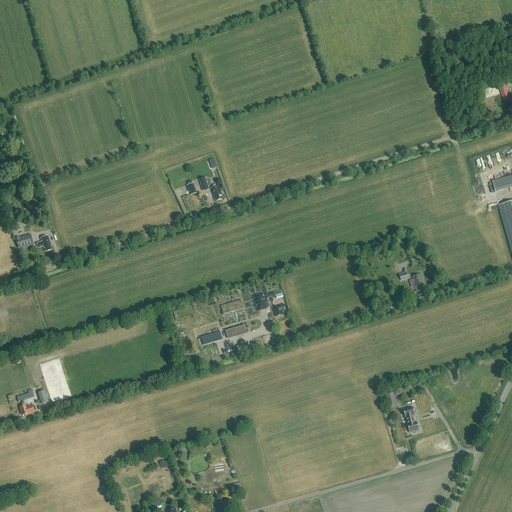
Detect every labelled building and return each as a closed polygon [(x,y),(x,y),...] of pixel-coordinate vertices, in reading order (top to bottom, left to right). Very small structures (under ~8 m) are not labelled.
[(510,100),(505,85),(498,87),(503,102),(510,100)] [(511,175),(492,181),(495,192),(511,186),(511,175)] [(209,189),(206,181),(205,178),(199,180),(203,191),(209,189)] [(217,201),(222,199),(221,195),(222,195),(219,186),(211,188),(215,200),(216,199),(217,201)] [(511,202),(509,203),(498,206),(506,236),(511,256),(511,202)] [(19,248),(33,244),(30,234),(16,238),(19,248)] [(46,252),(51,250),(50,247),(51,246),(48,236),(41,238),(42,242),(37,243),(38,248),(43,246),(44,248),(45,248),(46,252)] [(400,281),(408,278),(406,272),(399,275),(400,281)] [(425,287),(422,275),(414,278),(416,287),(414,287),(415,289),(416,289),(417,294),(424,292),(423,288),(425,287)] [(253,296),(258,311),(267,308),(263,293),(253,296)] [(244,327),(239,328),(234,311),(243,308),(241,302),(237,304),(237,302),(232,303),(226,305),(226,307),(222,308),(224,314),(233,311),(238,328),(226,332),(228,338),(246,332),(244,327)] [(286,310),(284,305),(279,306),(279,308),(274,309),(276,317),(282,315),(281,312),(286,310)] [(222,340),(220,332),(202,338),(204,345),(222,340)] [(386,393),(390,408),(397,406),(394,396),(402,394),(401,388),(386,393)] [(34,397),(33,392),(32,390),(27,391),(28,394),(25,395),(17,397),(18,401),(34,397)] [(44,391),(39,393),(42,404),(47,403),(44,391)] [(28,413),(35,411),(33,405),(26,407),(26,406),(20,407),(22,415),(28,414),(28,413)] [(413,408),(404,410),(406,418),(407,418),(409,425),(408,425),(410,433),(420,430),(418,423),(415,423),(413,416),(416,415),(413,408)] [(229,492),(241,488),(240,483),(235,484),(228,486),(215,490),(216,497),(224,495),(224,493),(229,491),(229,492)] [(176,511),(175,506),(165,509),(165,508),(162,508),(160,500),(150,502),(151,506),(152,511),(157,511),(166,510),(166,511),(176,511)] [(220,511),(227,511),(227,509),(228,509),(225,500),(216,503),(218,511),(220,511)] [(235,509),(244,507),(242,500),(234,502),(235,509)]
